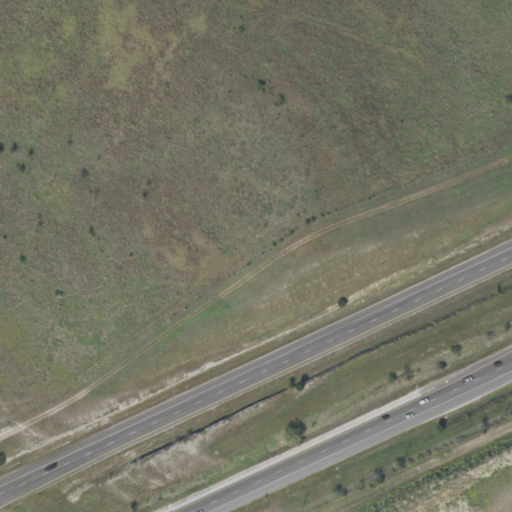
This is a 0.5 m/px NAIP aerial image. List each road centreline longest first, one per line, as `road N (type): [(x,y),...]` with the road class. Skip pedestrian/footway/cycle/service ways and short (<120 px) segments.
road 1 (trunk): [(511,249),(0,492)]
road 2 (trunk): [(182,511),(511,358)]
